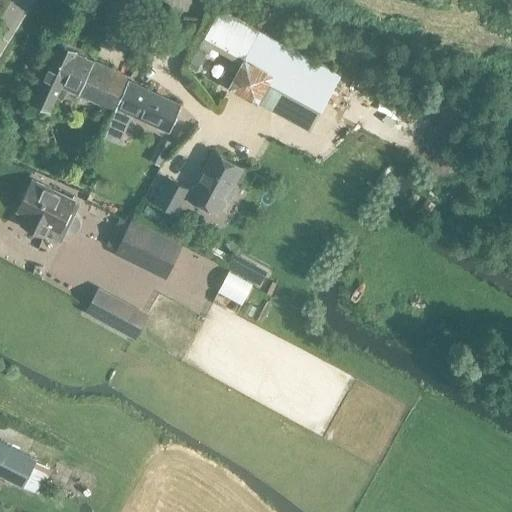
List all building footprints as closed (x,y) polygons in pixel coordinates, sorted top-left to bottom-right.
[(285,48),(219,11),(188,69),(196,73),(211,46),(242,63),(226,89),(311,133),(342,74),(324,64),(323,65),(287,45),(285,48)] [(71,49),(59,43),(32,102),(51,110),(57,97),(62,99),(68,89),(114,110),(127,81),(129,77),(70,50),(71,49)] [(169,131),(181,105),(127,81),(114,110),(103,134),(118,141),(128,119),(125,118),(128,112),(169,131)] [(173,144),(163,138),(157,150),(166,155),(173,144)] [(219,212),(245,163),(215,147),(189,196),(219,212)] [(178,210),(191,185),(168,173),(155,198),(178,210)] [(78,211),(82,203),(33,180),(30,186),(28,187),(23,196),(24,198),(19,209),(28,213),(24,222),(46,233),(46,235),(60,242),(74,210),(78,211)] [(435,219),(443,207),(427,197),(419,208),(435,219)] [(164,277),(179,248),(132,224),(117,253),(164,277)] [(95,295),(86,311),(135,338),(144,322),(95,295)] [(0,474),(22,486),(36,457),(0,439),(0,474)]
